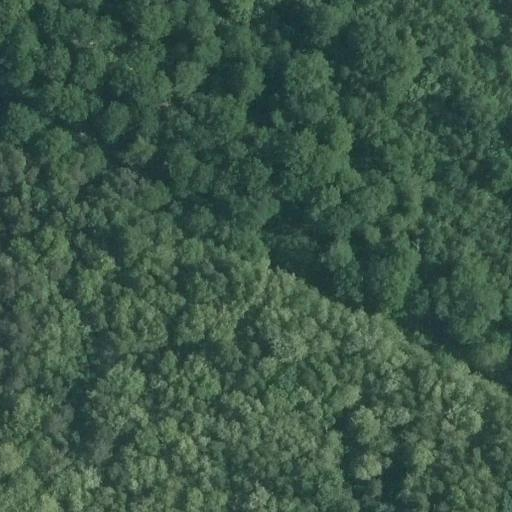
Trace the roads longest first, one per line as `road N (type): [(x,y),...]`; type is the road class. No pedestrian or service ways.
road 1 (track): [(0,148),(511,423)]
road 2 (track): [(511,152),(225,0)]
